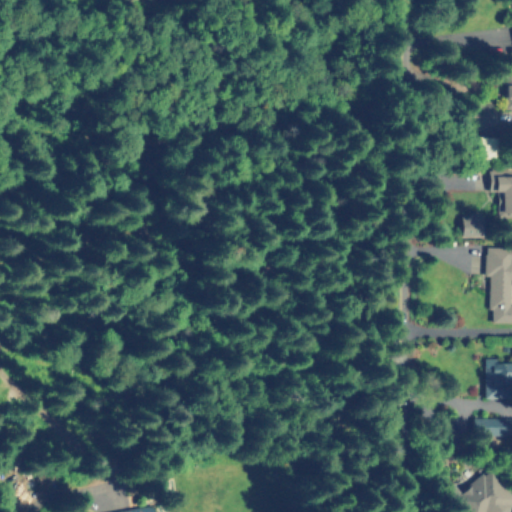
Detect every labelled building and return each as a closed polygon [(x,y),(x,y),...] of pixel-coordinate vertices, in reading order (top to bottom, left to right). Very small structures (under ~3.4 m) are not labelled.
[(511,70),(511,107),(501,107),(500,71),(511,70)] [(495,153),(464,154),(463,132),(495,132),(495,153)] [(510,163),(510,164),(511,164),(511,210),(494,211),(494,188),(482,188),(482,164),(510,163)] [(459,214),(460,236),(483,236),(483,213),(459,214)] [(511,277),(506,277),(506,305),(511,304),(511,321),(486,321),(486,277),(480,277),(479,243),(511,242),(511,277)] [(511,356),(511,394),(495,395),(495,394),(478,395),(477,371),(495,371),(495,356),(511,356)] [(511,433),(473,434),(472,414),(511,413),(511,433)] [(481,461),(511,494),(494,511),(458,511),(444,498),(446,496),(440,490),(449,480),(456,486),(481,461)]
